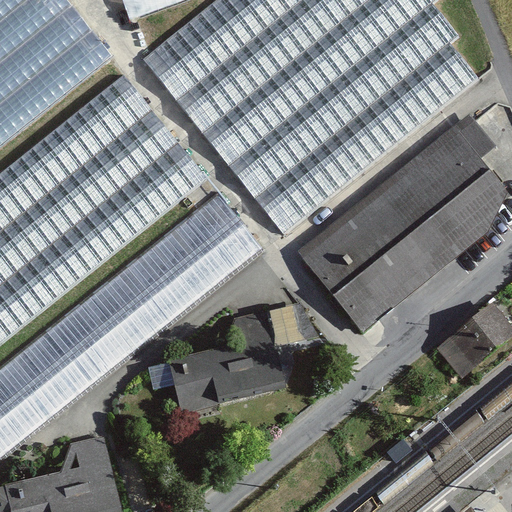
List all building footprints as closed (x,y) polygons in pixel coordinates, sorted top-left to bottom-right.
[(0,0),(0,155),(114,64),(61,0),(0,0)] [(219,0),(143,61),(283,233),(474,77),(448,44),(455,38),(429,5),(435,0),(219,0)] [(121,77),(0,174),(0,345),(205,180),(121,77)] [(492,146),(466,114),(297,252),(363,332),(483,232),(504,192),(476,159),(492,146)] [(0,463),(263,251),(217,194),(0,368),(0,463)] [(440,338),(469,371),(510,334),(481,301),(440,338)] [(150,391),(168,387),(173,410),(279,387),(269,343),(297,337),(290,305),(231,318),(236,345),(162,361),(144,365),(150,391)] [(67,445),(53,475),(0,487),(0,488),(0,490),(0,489),(0,511),(114,511),(104,466),(109,465),(103,437),(67,445)] [(392,466),(409,452),(398,440),(382,454),(392,466)]
